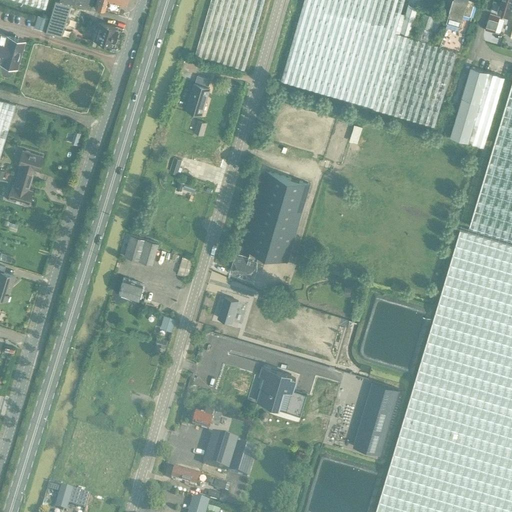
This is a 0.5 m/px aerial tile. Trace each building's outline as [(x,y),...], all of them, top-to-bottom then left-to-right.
[(14,0),(45,9),(47,0),(14,0)] [(60,37),(70,4),(57,0),(55,0),(45,32),(60,37)] [(62,0),(90,8),(92,0),(62,0)] [(107,0),(125,5),(126,0),(95,0),(94,5),(95,6),(95,8),(101,11),(103,8),(105,0),(107,0)] [(245,70),(264,0),(210,0),(195,55),(245,70)] [(434,126),(456,51),(395,33),(404,0),(304,0),(282,80),(349,100),(373,107),(373,108),(434,126)] [(409,35),(419,0),(409,0),(400,32),(409,35)] [(439,46),(460,52),(474,0),(468,0),(464,16),(449,12),(439,46)] [(464,16),(468,0),(452,0),(449,12),(464,16)] [(511,6),(500,3),(497,12),(511,16),(511,19),(511,20),(511,6)] [(441,20),(424,14),(420,27),(430,30),(432,23),(439,26),(441,20)] [(490,14),(488,21),(485,30),(494,33),(500,17),(490,14)] [(34,28),(44,32),(48,18),(40,16),(37,18),(33,16),(31,24),(34,28)] [(113,43),(118,27),(98,21),(93,40),(97,41),(96,44),(102,45),(103,43),(110,45),(111,42),(113,43)] [(0,33),(0,62),(1,63),(0,66),(0,68),(12,72),(14,66),(16,67),(24,41),(0,33)] [(504,78),(488,73),(471,67),(449,135),(471,142),(483,146),(504,78)] [(511,511),(511,81),(469,225),(511,238),(511,242),(460,227),(375,511),(511,511)] [(201,114),(209,89),(194,84),(186,110),(201,114)] [(0,154),(15,105),(0,100),(0,154)] [(203,135),(206,124),(197,121),(193,132),(203,135)] [(17,166),(14,176),(29,181),(32,171),(35,172),(40,157),(20,151),(16,166),(17,166)] [(287,261),(310,184),(266,171),(243,248),(250,250),(247,258),(236,254),(233,264),(231,265),(230,268),(231,270),(232,272),(251,278),(259,253),(287,261)] [(29,181),(14,176),(11,186),(10,186),(5,200),(25,206),(29,192),(26,191),(29,181)] [(150,265),(156,243),(130,235),(124,257),(150,265)] [(0,299),(5,301),(13,277),(2,274),(4,266),(0,264),(0,299)] [(141,291),(143,285),(122,278),(118,293),(136,299),(138,290),(141,291)] [(224,297),(218,318),(231,322),(235,309),(237,302),(237,301),(224,297)] [(264,377),(257,401),(273,406),(274,404),(280,406),(283,397),(285,390),(292,392),(295,380),(290,378),(290,375),(262,366),(259,376),(264,377)] [(355,447),(380,454),(399,391),(374,383),(355,447)] [(206,411),(204,416),(195,413),(193,419),(192,418),(190,423),(192,423),(191,425),(208,430),(210,424),(218,427),(222,415),(206,411)] [(202,463),(226,471),(235,443),(236,441),(211,433),(202,463)] [(256,449),(235,443),(226,471),(248,477),(256,449)] [(195,486),(198,475),(173,467),(170,478),(195,486)] [(227,484),(215,480),(213,488),(222,490),(219,500),(225,502),(230,485),(227,484)] [(67,504),(77,507),(85,509),(89,496),(80,493),(61,487),(62,486),(49,483),(47,489),(60,493),(55,508),(64,511),(67,504)] [(220,494),(209,491),(207,497),(218,500),(220,494)] [(203,511),(206,502),(193,499),(188,511),(203,511)]
